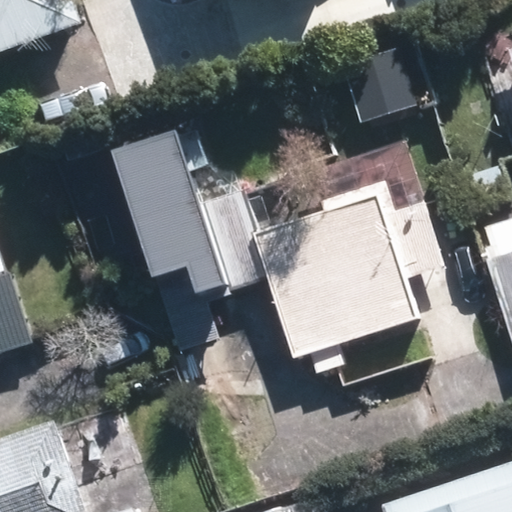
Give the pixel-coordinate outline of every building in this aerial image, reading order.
[(72,0),(0,0),(0,44),(79,17),(72,0)] [(413,106),(397,54),(348,69),(364,121),(413,106)] [(166,145),(104,165),(144,284),(179,273),(188,299),(213,290),(166,145)] [(378,200),(268,236),(305,349),(415,313),(378,200)] [(511,224),(481,235),(511,331),(511,224)] [(10,273),(0,276),(0,350),(32,340),(10,273)] [(58,426),(0,446),(0,511),(78,511),(87,509),(58,426)] [(511,511),(511,490),(443,511),(511,511)]
